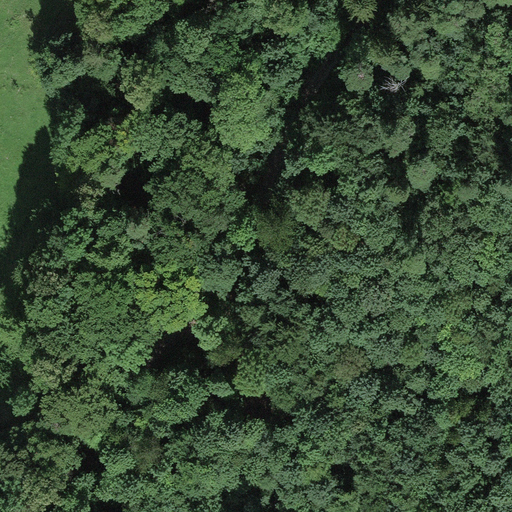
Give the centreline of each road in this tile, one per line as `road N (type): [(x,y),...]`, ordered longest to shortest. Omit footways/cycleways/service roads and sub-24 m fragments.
road 1 (track): [(117,403),(225,260),(372,0)]
road 2 (track): [(66,511),(117,403)]
